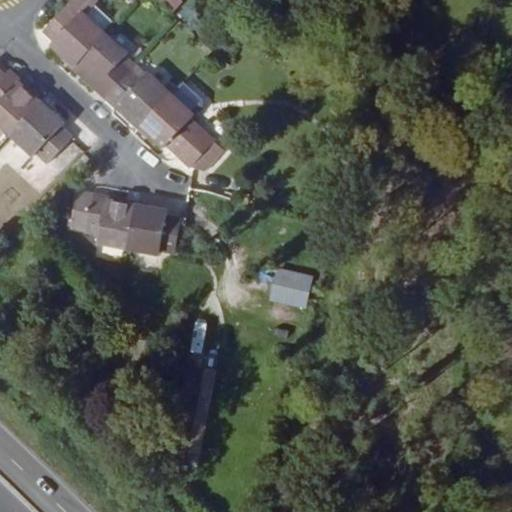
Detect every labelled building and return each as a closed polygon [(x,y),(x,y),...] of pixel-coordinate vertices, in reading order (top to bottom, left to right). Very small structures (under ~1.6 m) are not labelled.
[(105,36),(82,14),(94,0),(93,0),(74,0),(45,31),(56,41),(53,45),(77,67),(105,36)] [(155,0),(172,13),(181,1),(179,0),(155,0)] [(124,62),(128,57),(105,36),(77,67),(100,87),(97,90),(107,99),(132,71),(124,62)] [(143,128),(171,97),(146,75),(142,80),(132,71),(107,99),(116,108),(118,106),(143,128)] [(12,72),(6,79),(0,73),(0,125),(12,137),(42,104),(19,84),(22,81),(12,72)] [(182,84),(171,97),(193,118),(203,109),(202,102),(182,84)] [(214,142),(191,120),(193,118),(171,97),(143,128),(166,149),(168,147),(191,167),(214,142)] [(35,158),(38,154),(49,164),(73,138),(63,129),(65,126),(42,104),(12,137),(35,158)] [(214,142),(191,167),(204,171),(223,149),(214,142)] [(109,201),(109,199),(80,192),(72,228),(88,231),(87,234),(102,237),(100,244),(131,250),(140,207),(109,201)] [(131,250),(160,256),(160,252),(175,255),(183,221),(167,218),(168,213),(140,207),(131,250)] [(313,277),(277,269),(270,300),(306,308),(313,277)] [(203,355),(206,322),(194,321),(190,354),(203,355)] [(179,410),(193,412),(201,366),(187,364),(179,410)]
